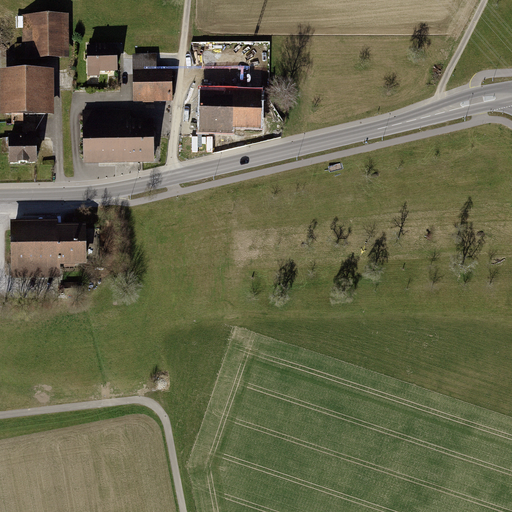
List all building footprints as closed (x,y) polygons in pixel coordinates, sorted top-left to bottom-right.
[(66,19),(27,20),(30,63),(68,61),(66,19)] [(115,51),(85,51),(85,77),(115,77),(115,51)] [(258,54),(230,54),(230,77),(209,77),(209,91),(192,91),(192,137),(258,137),(258,54)] [(45,72),(0,73),(0,118),(47,117),(45,72)] [(169,74),(131,74),(132,103),(169,102),(169,74)] [(124,110),(77,111),(78,167),(147,165),(146,120),(124,120),(124,110)] [(33,144),(7,145),(8,164),(34,164),(33,144)] [(55,222),(9,222),(9,276),(56,276),(56,268),(80,268),(80,228),(55,228),(55,222)]
